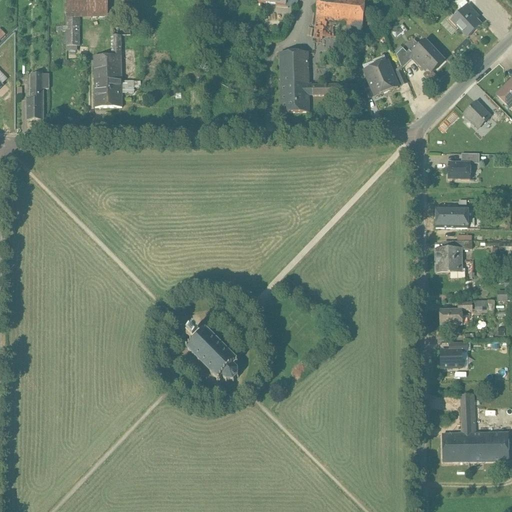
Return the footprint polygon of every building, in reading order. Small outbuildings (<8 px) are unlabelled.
[(66,0),(66,12),(78,12),(107,12),(106,0),(66,0)] [(365,0),(317,0),(316,20),(324,21),(363,26),(365,0)] [(474,15),(467,7),(451,22),(467,38),(480,26),(472,17),(474,15)] [(78,18),(66,18),(66,47),(79,47),(78,18)] [(324,21),(316,20),(314,39),(322,40),(322,37),(324,21)] [(363,26),(324,21),(322,37),(361,42),(363,26)] [(130,28),(112,28),(112,36),(111,36),(111,44),(121,44),(121,36),(130,36),(130,28)] [(444,61),(425,42),(418,49),(415,46),(407,54),(413,60),(413,59),(424,70),(426,68),(431,74),(444,61)] [(121,57),(121,44),(111,44),(111,57),(121,57)] [(407,54),(403,50),(396,56),(402,70),(413,60),(407,54)] [(308,53),(280,54),(281,95),(309,94),(309,84),(308,53)] [(121,81),(121,57),(111,57),(94,57),(95,82),(121,81)] [(398,89),(387,63),(376,67),(387,93),(398,89)] [(376,67),(364,72),(375,98),(387,93),(376,67)] [(402,70),(396,73),(401,86),(408,83),(402,70)] [(49,75),(32,76),(32,90),(43,90),(49,90),(49,75)] [(121,81),(95,82),(95,108),(122,108),(122,88),(121,81)] [(511,105),(511,81),(497,97),(509,109),(511,105)] [(348,85),(312,86),(311,84),(309,84),(309,94),(309,96),(349,96),(348,85)] [(373,98),(367,84),(361,87),(367,100),(373,98)] [(43,90),(32,90),(32,101),(27,101),(27,121),(44,121),(43,90)] [(309,94),(281,95),(281,113),(309,113),(309,96),(309,94)] [(490,118),(476,103),(464,115),(478,130),(490,118)] [(479,155),(461,155),(461,164),(471,164),(470,165),(479,165),(479,155)] [(461,164),(449,164),(448,181),(470,181),(470,165),(471,164),(461,164)] [(468,210),(436,209),(436,229),(468,230),(468,210)] [(472,251),(471,243),(471,242),(449,243),(449,251),(461,250),(461,251),(472,251)] [(511,244),(505,244),(505,246),(500,246),(500,254),(511,254),(511,244)] [(449,251),(436,251),(437,274),(450,274),(450,279),(465,279),(465,270),(461,270),(461,251),(461,250),(449,251)] [(509,301),(509,291),(498,292),(499,302),(509,301)] [(487,302),(475,303),(475,311),(487,311),(487,302)] [(458,311),(440,311),(440,327),(462,327),(462,326),(470,326),(470,317),(462,317),(462,311),(458,311)] [(212,337),(206,332),(207,331),(206,330),(205,331),(204,330),(203,331),(204,332),(199,337),(195,333),(196,332),(195,331),(194,332),(193,331),(192,332),(193,333),(188,337),(187,336),(186,337),(187,338),(186,339),(187,340),(188,339),(193,344),(188,349),(187,348),(186,349),(187,350),(186,351),(187,352),(188,351),(193,356),(192,357),(193,358),(194,357),(199,362),(198,363),(200,364),(200,363),(205,368),(205,369),(206,370),(206,369),(211,375),(212,376),(218,381),(217,382),(218,383),(219,382),(220,383),(221,382),(220,381),(223,378),(226,381),(225,383),(227,383),(227,382),(232,382),(233,383),(234,383),(234,381),(237,378),(238,379),(239,377),(237,377),(238,372),(239,371),(239,370),(237,371),(234,367),(237,364),(237,365),(238,364),(238,363),(239,362),(237,361),(236,362),(231,357),(232,356),(231,355),(230,356),(225,351),(226,350),(225,349),(224,350),(219,345),(219,344),(218,343),(218,344),(213,338),(212,337)] [(462,352),(441,352),(441,370),(462,369),(462,352)] [(508,434),(475,435),(475,430),(472,430),(470,396),(461,396),(462,435),(463,464),(509,463),(508,434)] [(462,435),(442,435),(443,464),(463,464),(462,435)]
